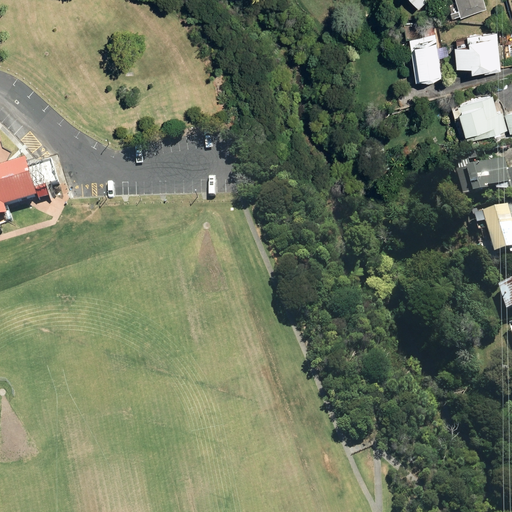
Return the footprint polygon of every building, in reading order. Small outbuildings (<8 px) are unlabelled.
[(459,0),(463,11),(488,4),(486,0),(459,0)] [(353,23),(357,30),(363,26),(359,20),(353,23)] [(412,33),(418,75),(444,71),(441,52),(448,51),(447,43),(440,44),(438,29),(412,33)] [(473,60),(473,69),(502,66),(499,29),(469,32),(470,39),(458,40),(459,61),(473,60)] [(460,102),(469,138),(495,131),(496,134),(502,132),(501,129),(509,127),(504,109),(499,110),(494,92),(460,102)] [(0,213),(7,211),(4,203),(36,194),(37,198),(49,195),(46,184),(58,180),(52,159),(28,167),(24,156),(0,163),(0,213)] [(459,170),(466,197),(491,190),(491,187),(510,182),(511,189),(511,168),(509,170),(506,158),(459,170)] [(486,212),(497,253),(511,248),(511,209),(511,205),(486,212)] [(511,282),(501,286),(510,310),(511,309),(511,282)]
